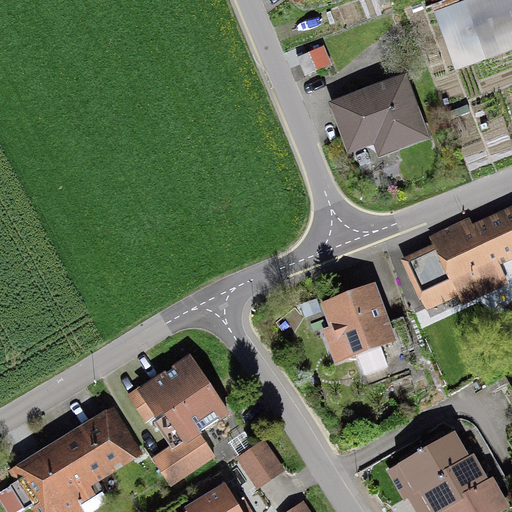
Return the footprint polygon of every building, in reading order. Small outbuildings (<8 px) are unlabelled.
[(511,0),(468,0),(435,12),(456,70),(511,49),(511,0)] [(297,58),(305,75),(315,71),(308,54),(297,58)] [(423,136),(403,82),(335,107),(350,148),(392,133),(397,145),(423,136)] [(511,250),(511,215),(485,228),(482,222),(472,227),(469,220),(433,237),(438,248),(406,262),(427,308),(459,293),(463,302),(506,283),(498,266),(511,260),(508,253),(511,250)] [(344,356),(390,339),(396,355),(414,348),(402,318),(385,324),(372,290),(326,307),(344,356)] [(190,359),(130,399),(146,423),(159,414),(166,424),(172,419),(187,441),(155,463),(170,486),(214,456),(198,433),(227,414),(190,359)] [(135,445),(118,418),(17,480),(36,511),(85,511),(80,504),(95,495),(84,477),(135,445)] [(460,446),(453,435),(401,465),(416,491),(420,489),(468,461),(460,446)] [(262,443),(240,458),(258,485),(280,470),(262,443)] [(468,461),(420,489),(433,511),(438,511),(440,511),(487,484),(480,472),(472,459),(468,461)] [(487,484),(440,511),(439,511),(499,511),(507,508),(500,496),(491,482),(487,484)] [(238,511),(224,489),(189,510),(190,511),(238,511)]
